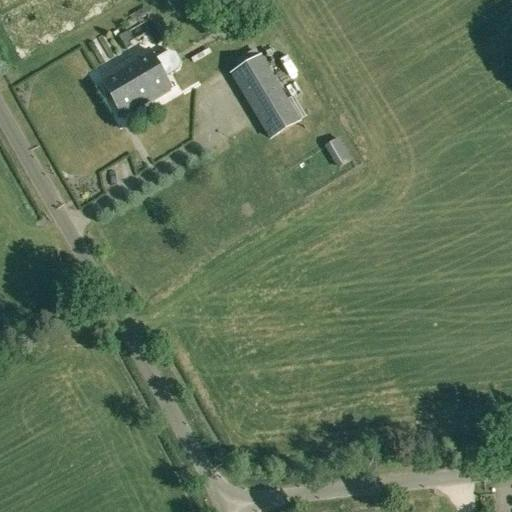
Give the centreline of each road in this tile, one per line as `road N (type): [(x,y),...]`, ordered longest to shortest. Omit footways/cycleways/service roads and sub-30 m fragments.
road 1 (unclassified): [(227,511),(0,105)]
road 2 (unclassified): [(227,511),(511,475)]
